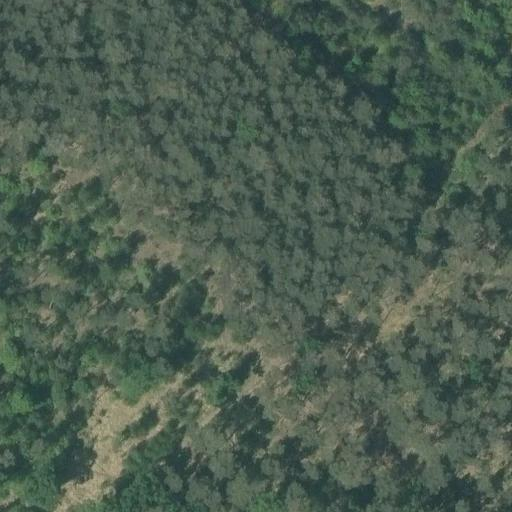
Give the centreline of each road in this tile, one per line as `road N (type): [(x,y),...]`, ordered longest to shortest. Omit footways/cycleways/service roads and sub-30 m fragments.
road 1 (track): [(427,201),(135,511)]
road 2 (track): [(238,0),(427,201)]
